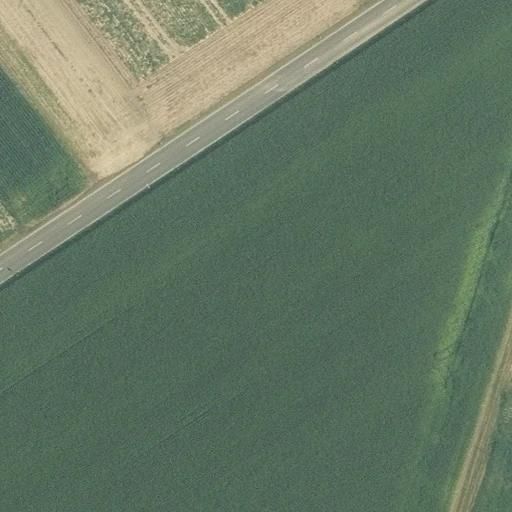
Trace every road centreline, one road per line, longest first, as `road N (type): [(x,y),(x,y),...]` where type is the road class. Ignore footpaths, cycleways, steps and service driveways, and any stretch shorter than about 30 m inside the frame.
road 1 (secondary): [(404,0),(0,272)]
road 2 (track): [(511,368),(467,511)]
